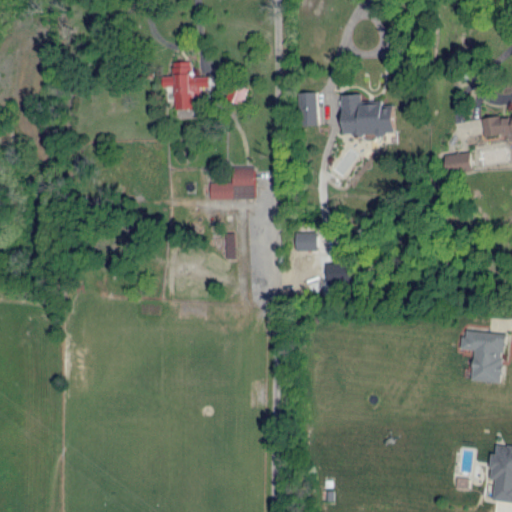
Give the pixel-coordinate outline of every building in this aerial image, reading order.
[(204,74),(209,74),(209,86),(200,86),(200,93),(194,93),(194,95),(200,95),(200,105),(192,105),(192,107),(175,107),(175,95),(174,95),(173,85),(164,85),(164,74),(173,74),(173,60),(191,59),(191,63),(193,63),(193,74),(204,74)] [(362,98),(382,97),(382,103),(394,102),(395,129),(388,130),(385,134),(377,134),(375,131),(365,132),(361,136),(358,136),(355,133),(344,133),(342,92),(361,91),(362,98)] [(302,125),(319,125),(318,93),(301,93),(302,125)] [(511,134),(511,131),(501,131),(484,135),(481,116),(499,114),(499,115),(511,115),(511,134)] [(448,165),(472,164),(471,153),(447,155),(448,165)] [(256,199),(255,168),(233,168),(234,182),(211,183),(211,200),(256,199)] [(228,258),(236,258),(236,234),(227,234),(228,258)] [(319,237),(298,236),(297,249),(318,251),(319,237)] [(506,333),(505,344),(503,344),(503,351),(500,351),(500,357),(503,357),(502,374),(500,374),(499,381),(471,379),(473,349),(461,348),(462,336),(465,336),(466,330),(506,333)] [(508,445),(508,443),(511,443),(511,499),(492,497),(495,478),(490,477),(491,466),(490,466),(493,451),(496,451),(497,443),(508,445)]
